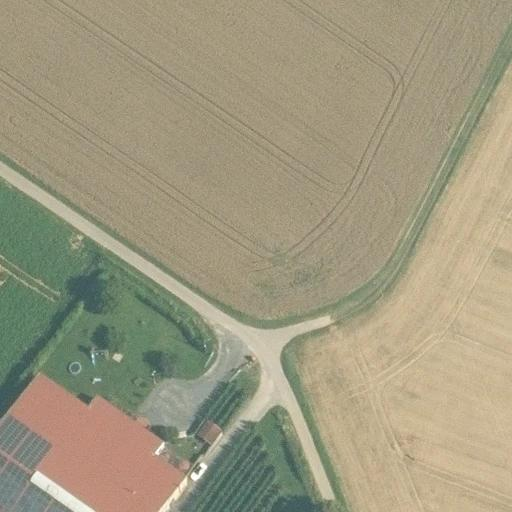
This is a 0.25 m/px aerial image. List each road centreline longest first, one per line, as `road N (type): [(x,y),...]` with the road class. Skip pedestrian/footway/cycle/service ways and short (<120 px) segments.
road 1 (unclassified): [(340,511),(272,341),(0,149)]
road 2 (track): [(272,341),(374,299),(402,268),(511,44)]
